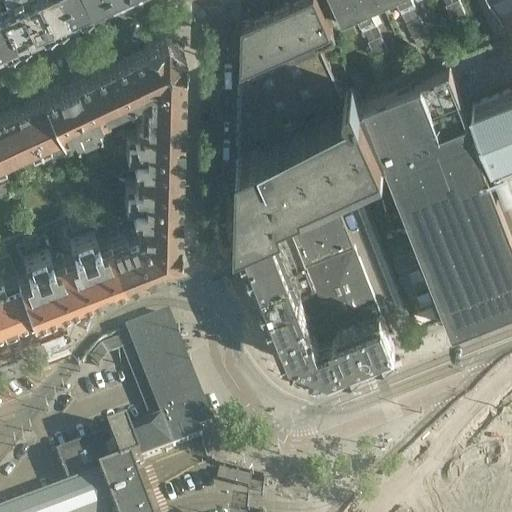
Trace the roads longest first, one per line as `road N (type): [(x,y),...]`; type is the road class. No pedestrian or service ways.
road 1 (residential): [(211,274),(202,0)]
road 2 (residential): [(511,330),(331,398),(274,376)]
road 3 (residential): [(211,274),(163,283),(0,347)]
road 4 (residential): [(163,0),(0,77)]
road 5 (residential): [(375,511),(274,376)]
road 6 (residential): [(274,376),(211,274)]
